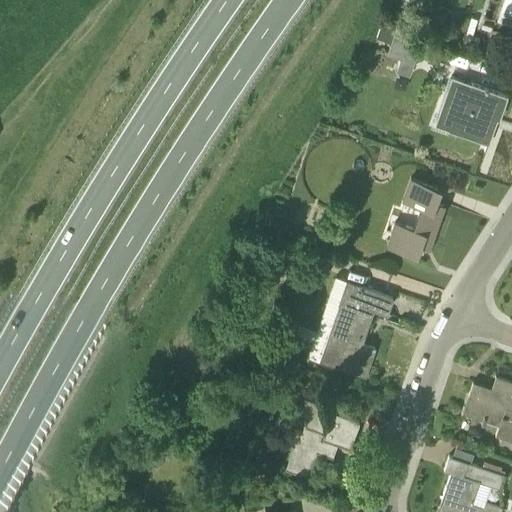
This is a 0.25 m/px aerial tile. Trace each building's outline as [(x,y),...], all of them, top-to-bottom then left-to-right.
[(391,43),(392,38),(395,30),(380,25),(376,38),(391,43)] [(473,40),(474,37),(472,34),(469,33),(466,34),(465,37),(466,40),(470,42),(473,40)] [(387,54),(400,59),(405,43),(392,38),(391,43),(387,54)] [(507,96),(471,83),(470,85),(452,79),(437,124),(448,128),(447,130),(487,144),(496,120),(499,121),(507,96)] [(440,189),(409,178),(402,201),(420,207),(413,228),(394,222),(386,246),(417,257),(420,246),(428,249),(443,206),(435,203),(440,189)] [(273,213),(267,210),(262,223),(284,231),(287,222),(272,216),(273,213)] [(392,297),(335,277),(317,330),(299,324),(294,335),(313,341),(307,357),(365,376),(375,348),(361,343),(373,309),(386,314),(392,297)] [(495,436),(511,441),(511,381),(495,376),(491,388),(472,382),(462,413),(498,425),(495,436)] [(336,407),(317,401),(303,396),(297,413),(307,416),(301,431),(292,428),(287,442),(293,444),(284,469),(307,477),(316,452),(332,457),(337,443),(349,447),(359,419),(335,411),(336,407)] [(151,463),(159,463),(164,458),(164,451),(159,445),(152,445),(147,450),(146,457),(151,463)] [(503,474),(485,468),(466,462),(448,456),(443,469),(451,471),(436,511),(499,511),(502,506),(495,504),(485,500),(483,508),(471,503),(473,496),(478,481),(499,488),(503,474)]
